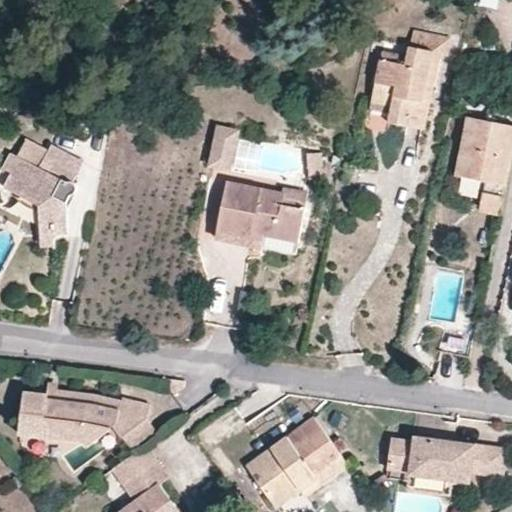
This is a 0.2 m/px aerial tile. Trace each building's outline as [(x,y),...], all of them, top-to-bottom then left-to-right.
[(410,47),(442,53),(447,54),(451,38),(414,31),(410,47)] [(424,131),(442,53),(410,47),(408,56),(406,65),(381,60),(372,104),(392,108),(390,116),(389,123),(424,131)] [(406,65),(408,56),(383,52),(381,60),(406,65)] [(371,111),(390,116),(392,108),(372,104),(371,111)] [(500,215),(511,152),(511,126),(468,118),(457,177),(485,183),(481,211),(500,215)] [(210,167),(231,172),(239,132),(218,129),(210,167)] [(17,160),(39,170),(48,155),(26,143),(17,160)] [(54,232),(55,236),(69,236),(69,205),(72,197),(74,197),(75,194),(75,189),(72,186),(82,164),(51,149),(48,155),(39,170),(17,160),(11,157),(2,173),(12,178),(5,192),(21,199),(23,197),(42,206),(43,214),(40,214),(41,231),(54,232)] [(323,175),(325,162),(312,161),(309,186),(320,186),(323,175)] [(217,238),(252,245),(254,234),(264,236),(298,243),(305,209),(283,205),(285,197),(285,194),(228,184),(217,238)] [(307,201),(285,197),(283,205),(305,209),(307,201)] [(55,248),(55,236),(54,232),(41,231),(41,248),(55,248)] [(254,234),(252,245),(261,247),(264,236),(254,234)] [(266,244),(265,253),(296,256),(297,247),(266,244)] [(441,351),(472,358),(480,320),(457,315),(455,322),(446,320),(441,351)] [(462,380),(464,359),(445,357),(443,379),(462,380)] [(56,398),(57,388),(49,386),(47,393),(26,391),(21,431),(73,437),(81,440),(86,446),(101,436),(115,426),(123,437),(141,424),(143,404),(125,397),(123,399),(120,407),(90,403),(56,398)] [(92,392),(57,388),(56,398),(90,403),(92,392)] [(92,392),(90,403),(120,407),(123,399),(92,392)] [(349,466),(313,416),(245,464),(275,506),(314,476),(322,486),(349,466)] [(434,442),(434,439),(415,436),(413,441),(391,438),(388,472),(468,481),(470,473),(503,477),(506,448),(445,441),(444,448),(439,446),(434,442)] [(445,441),(434,439),(434,442),(439,446),(444,448),(445,441)] [(170,477),(146,444),(112,469),(135,499),(118,511),(117,511),(181,511),(161,484),(170,477)] [(314,476),(275,506),(279,511),(286,511),(322,486),(314,476)]
